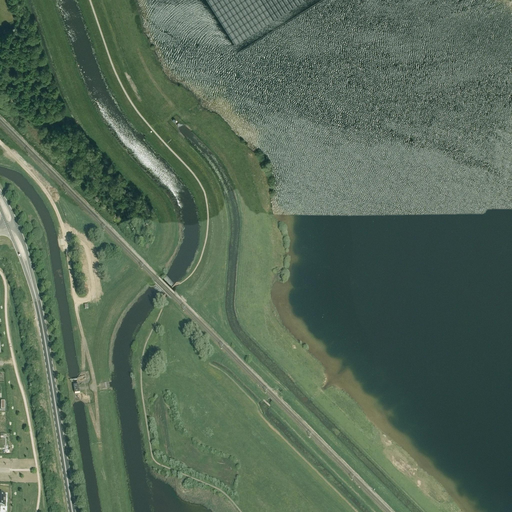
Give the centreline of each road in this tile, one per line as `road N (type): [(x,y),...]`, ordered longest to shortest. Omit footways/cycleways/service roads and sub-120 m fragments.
road 1 (unclassified): [(103,460),(62,224),(42,188),(0,144)]
road 2 (unknown): [(0,269),(10,284),(31,409),(39,511)]
road 3 (primary): [(70,511),(32,285)]
